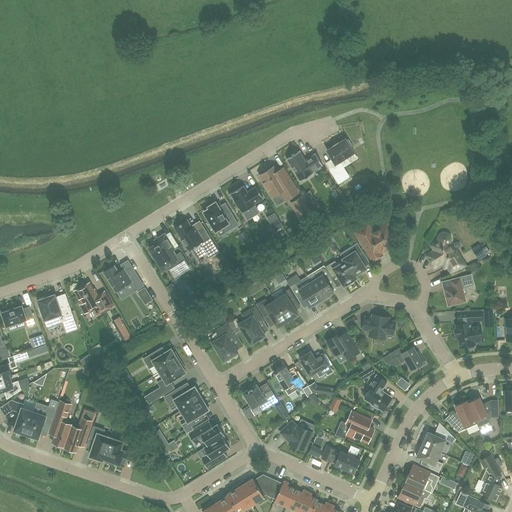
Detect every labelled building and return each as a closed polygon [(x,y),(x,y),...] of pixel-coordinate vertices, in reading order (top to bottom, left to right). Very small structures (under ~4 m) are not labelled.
[(334,146),(327,151),(338,168),(332,172),(331,170),(330,170),(339,184),(349,177),(340,162),(354,153),(351,148),(353,147),(349,139),(347,141),(346,139),(339,144),(338,143),(334,146)] [(315,153),(314,154),(315,154),(305,160),(300,152),(300,151),(286,159),(287,160),(287,159),(300,180),(299,181),(300,181),(314,173),(313,172),(312,171),(322,165),(322,166),(323,166),(315,153)] [(298,193),(289,178),(283,168),(277,172),(274,167),(260,176),(262,180),(261,181),(272,197),(281,192),(286,200),(298,193)] [(243,186),(231,193),(243,213),(246,219),(259,211),(255,205),(254,204),(263,198),(256,187),(250,191),(250,192),(248,193),(243,186)] [(309,211),(301,197),(291,203),(299,217),(309,211)] [(312,211),(319,207),(315,200),(308,204),(312,211)] [(210,209),(204,212),(210,222),(208,223),(213,230),(214,229),(216,231),(223,227),(226,232),(238,225),(230,211),(224,215),(222,213),(216,203),(209,207),(210,209)] [(275,232),(283,227),(279,220),(271,225),(275,232)] [(206,254),(209,258),(219,252),(203,227),(196,231),(194,227),(192,229),(191,226),(187,221),(182,224),(181,223),(179,224),(180,225),(175,228),(181,238),(179,239),(186,249),(188,248),(189,250),(191,248),(198,259),(206,254)] [(378,229),(373,232),(368,224),(355,232),(373,261),(382,256),(379,251),(382,249),(384,251),(394,245),(390,237),(394,234),(387,224),(378,229)] [(459,258),(452,248),(449,244),(450,243),(450,242),(451,241),(451,239),(451,238),(450,237),(450,236),(449,235),(448,234),(447,234),(445,233),(444,233),(443,233),(442,234),(441,234),(440,235),(439,236),(438,238),(438,239),(438,240),(438,241),(432,245),(435,250),(427,256),(434,267),(443,262),(445,263),(451,272),(465,266),(460,257),(459,258)] [(157,244),(149,249),(151,252),(149,253),(153,259),(155,258),(163,271),(168,267),(171,271),(185,262),(189,269),(190,269),(180,254),(176,256),(173,250),(174,249),(165,234),(155,241),(157,244)] [(359,258),(364,254),(358,243),(352,247),(353,250),(350,252),(352,254),(344,259),(356,279),(356,278),(355,276),(359,273),(360,275),(366,271),(365,270),(366,269),(359,258)] [(356,279),(344,259),(343,259),(337,263),(335,261),(325,267),(332,278),(338,275),(344,286),(345,285),(346,287),(352,283),(351,282),(356,279)] [(114,266),(104,272),(116,292),(131,282),(136,291),(144,286),(132,268),(126,272),(124,269),(118,272),(114,266)] [(332,278),(325,267),(324,266),(307,276),(323,301),(329,298),(328,296),(334,292),(327,282),(332,279),(332,278)] [(278,284),(285,279),(280,271),(273,275),(278,284)] [(432,275),(434,280),(440,277),(438,271),(432,275)] [(452,286),(444,288),(448,306),(466,302),(464,295),(465,294),(467,293),(467,292),(466,287),(473,285),(471,275),(450,281),(452,286)] [(323,301),(307,276),(290,287),(298,300),(303,296),(310,307),(316,303),(317,305),(323,301)] [(79,288),(75,291),(82,304),(80,305),(85,313),(94,308),(98,315),(113,307),(104,291),(96,296),(89,283),(87,284),(84,283),(80,285),(79,288)] [(252,284),(245,289),(249,296),(257,291),(252,284)] [(172,285),(167,288),(173,298),(178,295),(172,285)] [(150,295),(145,288),(138,293),(142,300),(150,295)] [(285,294),(275,300),(289,323),(294,320),(293,318),(298,315),(295,310),(291,304),(297,301),(289,289),(284,292),(285,294)] [(39,300),(38,301),(40,307),(38,308),(41,316),(43,315),(45,320),(53,317),(56,324),(63,321),(67,332),(77,328),(70,308),(60,311),(55,295),(46,298),(45,296),(39,298),(39,300)] [(284,326),(289,323),(275,300),(269,304),(265,299),(256,304),(264,316),(269,313),(275,323),(278,327),(283,324),(284,326)] [(22,306),(2,313),(7,326),(26,320),(28,327),(35,324),(30,310),(24,312),(22,306)] [(240,325),(243,330),(251,343),(256,340),(258,342),(264,338),(263,336),(264,336),(262,333),(257,324),(263,321),(255,307),(242,315),(246,321),(240,325)] [(483,320),(482,312),(459,313),(459,325),(456,325),(457,329),(455,330),(456,338),(458,337),(460,347),(475,345),(475,343),(483,341),(480,325),(472,326),(471,321),(483,320)] [(389,318),(373,315),(372,319),(365,317),(363,330),(370,331),(369,336),(385,339),(386,334),(393,335),(395,322),(388,321),(389,318)] [(112,321),(118,332),(124,342),(132,338),(132,337),(126,327),(120,317),(112,321)] [(237,352),(236,351),(232,344),(233,342),(233,341),(238,338),(229,323),(216,331),(217,332),(213,335),(212,339),(214,342),(213,343),(216,347),(214,348),(218,354),(220,353),(224,360),(237,352)] [(339,334),(326,342),(335,355),(342,351),(347,360),(359,352),(347,333),(341,337),(339,334)] [(44,336),(33,338),(35,346),(45,344),(44,336)] [(403,353),(400,348),(390,354),(393,359),(397,356),(401,363),(406,360),(412,370),(417,367),(418,368),(425,364),(420,355),(418,356),(413,347),(411,348),(403,353)] [(156,352),(156,351),(143,359),(150,369),(156,366),(160,372),(180,360),(175,352),(173,353),(171,349),(157,358),(154,353),(156,352)] [(322,354),(315,358),(311,351),(309,352),(308,350),(303,354),(304,356),(299,358),(310,376),(316,372),(319,378),(326,373),(328,376),(334,372),(322,354)] [(0,379),(10,376),(12,376),(10,369),(17,367),(16,363),(29,358),(27,351),(8,358),(10,363),(0,366),(0,379)] [(160,372),(164,379),(158,382),(161,388),(186,373),(183,369),(185,368),(180,360),(160,372)] [(285,367),(275,374),(288,395),(289,395),(296,391),(305,385),(298,375),(294,368),(288,371),(287,371),(285,367)] [(371,367),(358,374),(362,381),(375,373),(371,367)] [(136,385),(126,368),(117,374),(127,390),(136,385)] [(47,373),(33,382),(43,385),(47,373)] [(7,399),(21,390),(18,381),(12,383),(10,376),(0,379),(0,392),(4,391),(7,399)] [(372,389),(365,399),(372,404),(372,405),(377,409),(378,408),(383,411),(384,408),(385,408),(386,408),(387,407),(388,406),(388,405),(389,405),(389,404),(389,403),(389,402),(389,401),(391,397),(383,392),(383,393),(381,391),(387,382),(377,376),(369,387),(372,389)] [(410,385),(401,378),(397,384),(405,390),(410,385)] [(320,386),(317,385),(315,382),(309,386),(313,392),(319,393),(320,386)] [(263,396),(258,388),(256,385),(244,393),(245,395),(243,396),(247,403),(249,402),(253,408),(259,404),(263,411),(278,401),(271,391),(263,396)] [(183,394),(179,388),(165,397),(171,407),(177,404),(181,411),(202,398),(199,394),(201,393),(197,388),(196,388),(195,387),(183,394)] [(163,395),(158,388),(145,397),(149,404),(163,395)] [(181,411),(185,418),(180,421),(187,432),(200,425),(196,418),(209,410),(208,408),(209,407),(206,401),(204,402),(202,398),(181,411)] [(467,401),(478,427),(490,422),(488,419),(492,418),(498,417),(498,402),(491,402),(492,410),(486,413),(479,398),(468,403),(467,401)] [(24,404),(12,400),(0,407),(5,415),(14,409),(20,412),(14,431),(16,431),(15,433),(21,435),(22,434),(26,435),(37,403),(37,402),(34,412),(22,408),(24,404)] [(49,433),(55,435),(52,443),(54,443),(53,445),(60,447),(60,445),(64,446),(71,425),(65,422),(71,405),(60,401),(49,433)] [(337,401),(332,414),(337,415),(341,403),(337,401)] [(478,427),(467,401),(455,406),(458,412),(454,414),(452,412),(445,419),(458,432),(477,424),(478,427)] [(38,403),(37,403),(26,435),(30,436),(30,438),(36,440),(37,439),(39,439),(44,425),(50,427),(56,409),(55,409),(55,412),(48,409),(46,416),(34,412),(38,403)] [(283,420),(289,416),(283,407),(277,411),(283,420)] [(352,412),(346,424),(351,426),(346,435),(354,439),(355,437),(368,443),(374,430),(369,427),(372,421),(352,412)] [(71,425),(64,446),(64,447),(68,449),(67,451),(74,453),(74,451),(76,452),(78,444),(84,446),(95,414),(94,414),(92,421),(82,418),(78,428),(72,426),(72,425),(71,425)] [(292,421),(281,433),(290,443),(290,444),(295,446),(295,449),(301,451),(303,450),(304,451),(313,432),(298,426),(297,427),(292,421)] [(209,422),(203,426),(189,434),(195,444),(200,441),(204,448),(225,435),(222,432),(223,430),(220,426),(219,425),(218,424),(213,427),(209,422)] [(104,430),(94,427),(89,439),(95,441),(90,456),(91,457),(90,459),(97,461),(98,459),(102,461),(103,457),(110,438),(102,435),(104,430)] [(422,444),(440,452),(446,440),(452,443),(456,439),(447,430),(443,434),(441,438),(428,432),(427,434),(425,435),(422,440),(423,442),(422,444)] [(204,448),(208,455),(202,459),(208,469),(227,457),(224,451),(230,448),(229,447),(230,444),(227,441),(225,440),(223,437),(225,436),(225,435),(204,448)] [(123,442),(110,438),(103,457),(115,461),(115,463),(123,466),(128,452),(120,450),(123,442)] [(436,461),(440,452),(422,444),(421,446),(419,447),(417,452),(417,455),(417,457),(430,463),(428,467),(439,472),(442,464),(436,461)] [(355,459),(347,455),(341,452),(340,453),(336,451),(336,450),(328,446),(322,459),(331,463),(332,461),(336,463),(335,465),(354,473),(360,461),(355,459)] [(135,449),(131,461),(136,463),(140,451),(135,449)] [(502,486),(498,484),(502,476),(489,455),(480,461),(485,470),(481,480),(486,483),(481,493),(489,496),(489,498),(497,502),(501,494),(499,493),(502,486)] [(410,470),(405,481),(430,493),(433,488),(431,485),(435,475),(430,473),(424,470),(413,465),(410,470)] [(279,481),(274,479),(271,480),(268,488),(266,487),(269,479),(268,477),(263,474),(254,480),(264,496),(266,495),(276,500),(274,502),(282,505),(284,504),(287,505),(286,508),(295,489),(287,485),(288,483),(284,481),(282,485),(280,484),(279,481)] [(264,496),(254,480),(253,478),(246,482),(244,480),(238,484),(252,505),(257,502),(258,505),(267,500),(264,496)] [(426,499),(430,493),(405,481),(398,498),(420,508),(424,498),(426,499)] [(475,491),(480,493),(484,484),(479,482),(475,491)] [(247,508),(252,505),(238,484),(232,487),(234,490),(227,494),(227,495),(238,511),(247,511),(249,511),(247,508)] [(295,511),(298,511),(308,492),(303,490),(302,492),(295,489),(286,508),(287,508),(288,506),(291,507),(291,510),(295,511)] [(313,511),(318,502),(319,500),(311,496),(312,494),(308,492),(298,511),(313,511)] [(468,495),(468,496),(463,493),(461,497),(459,496),(456,503),(474,511),(473,511),(488,511),(487,511),(490,505),(468,495)] [(238,511),(227,495),(221,499),(220,497),(214,500),(221,511),(238,511)] [(221,511),(214,500),(208,504),(209,506),(202,511),(221,511)] [(326,511),(330,504),(326,502),(325,505),(318,502),(313,511),(326,511)] [(409,511),(412,508),(399,503),(395,511),(394,511),(409,511)]
